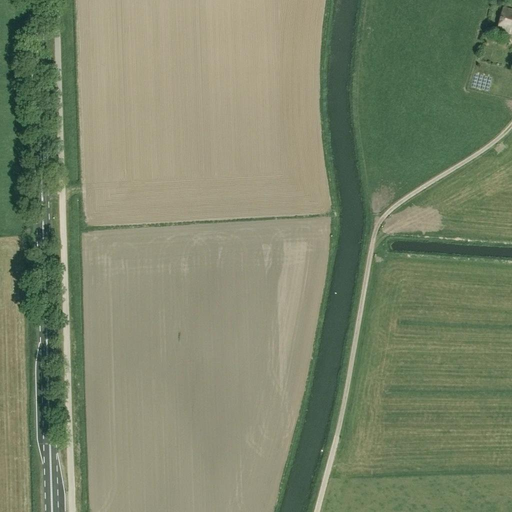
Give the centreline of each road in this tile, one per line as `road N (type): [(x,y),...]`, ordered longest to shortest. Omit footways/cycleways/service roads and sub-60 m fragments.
road 1 (unclassified): [(54,0),(70,511)]
road 2 (primary): [(49,511),(35,0)]
